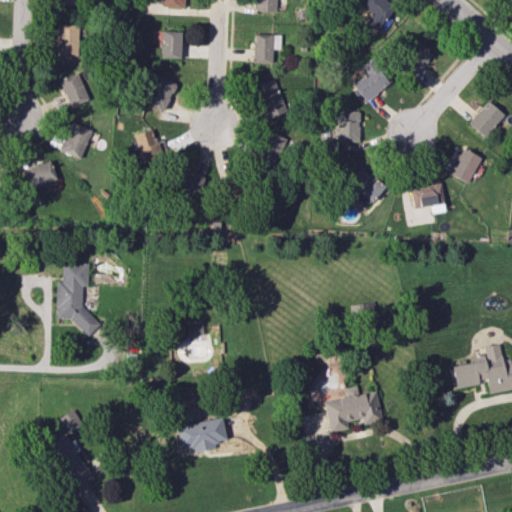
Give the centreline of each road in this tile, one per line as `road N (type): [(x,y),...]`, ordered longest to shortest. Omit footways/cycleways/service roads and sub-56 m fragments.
road 1 (residential): [(258,511),(511,459)]
road 2 (residential): [(215,0),(212,123)]
road 3 (residential): [(20,121),(22,0)]
